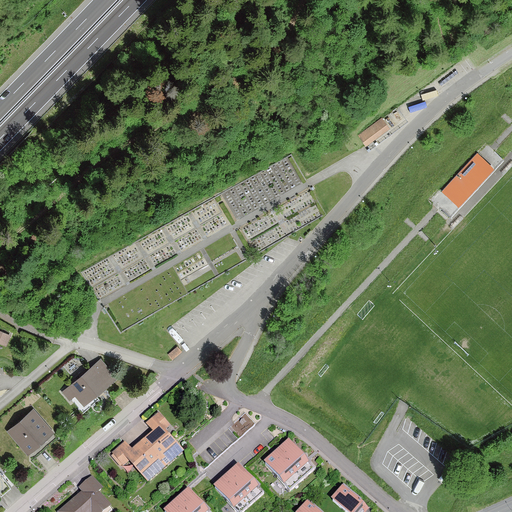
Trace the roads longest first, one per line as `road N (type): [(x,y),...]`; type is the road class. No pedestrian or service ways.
road 1 (track): [(80,343),(101,303),(342,166),(374,169)]
road 2 (residential): [(279,269),(224,391),(303,428),(399,511)]
road 3 (residential): [(511,52),(433,107),(279,269)]
road 4 (residential): [(173,371),(16,511)]
road 5 (residential): [(0,403),(74,343),(173,371)]
road 6 (trunk): [(0,139),(135,0)]
road 7 (trunk): [(105,0),(0,108)]
road 8 (residential): [(279,269),(173,371)]
